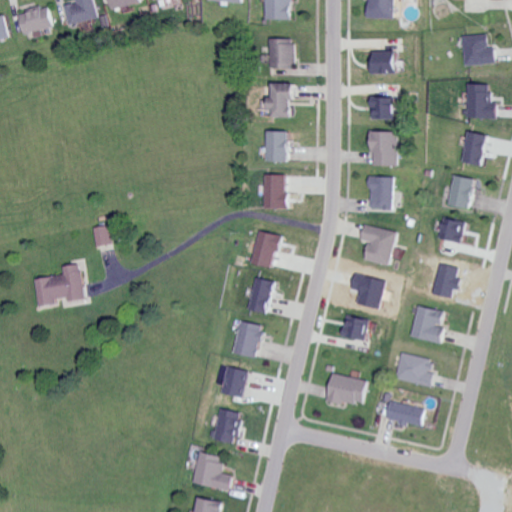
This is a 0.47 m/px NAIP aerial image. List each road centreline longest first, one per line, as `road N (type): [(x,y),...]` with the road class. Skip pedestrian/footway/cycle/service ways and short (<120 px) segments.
road 1 (residential): [(262,511),(329,223),(333,0)]
road 2 (residential): [(452,468),(511,212)]
road 3 (residential): [(282,429),(466,471)]
